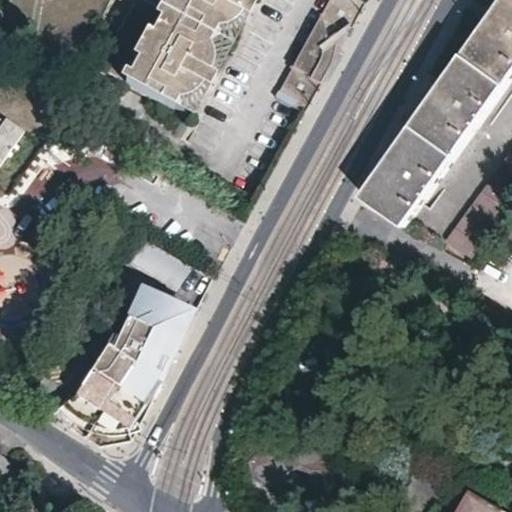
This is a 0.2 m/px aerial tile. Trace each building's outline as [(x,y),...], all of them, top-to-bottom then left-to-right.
[(206,94),(208,92),(198,86),(205,72),(216,78),(217,73),(218,61),(217,52),(213,43),(216,39),(219,39),(228,37),(233,35),(244,27),(250,21),(239,15),(245,2),(257,8),(258,0),(136,0),(99,67),(175,111),(177,108),(194,103),(206,94)] [(302,114),(362,5),(357,2),(354,8),(336,0),(332,0),(281,95),(300,107),(298,112),(302,114)] [(511,80),(511,0),(505,0),(495,14),(442,89),(393,158),(367,195),(409,225),(511,80)] [(239,15),(250,21),(253,22),(259,10),(257,8),(245,2),(239,15)] [(307,118),(368,8),(362,5),(302,114),(307,118)] [(198,86),(208,92),(212,93),(219,80),(216,78),(205,72),(198,86)] [(0,115),(0,163),(25,129),(6,116),(4,118),(0,115)] [(475,256),(511,203),(511,149),(449,238),(475,256)] [(145,236),(129,259),(147,270),(162,247),(145,236)] [(180,290),(194,266),(162,247),(147,270),(180,290)] [(156,380),(190,313),(141,288),(111,348),(106,344),(70,396),(120,431),(149,390),(156,380)] [(122,432),(120,431),(70,396),(54,404),(57,409),(62,414),(70,420),(79,426),(88,429),(98,432),(108,433),(116,433),(122,432)] [(294,471),(299,469),(301,469),(304,469),(321,477),(323,479),(324,482),(328,500),(345,502),(348,502),(350,501),(360,490),(357,473),(341,468),(336,465),(335,464),(338,459),(337,450),(332,450),(331,445),(309,440),(302,446),(295,441),(282,442),(279,452),(268,449),(254,460),(258,480),(277,488),(289,474),(294,471)] [(0,455),(0,478),(1,479),(12,464),(0,455)] [(31,483),(9,511),(44,511),(45,510),(46,508),(45,503),(43,496),(39,490),(36,487),(33,484),(31,483)] [(505,511),(476,494),(474,498),(465,511),(505,511)]
